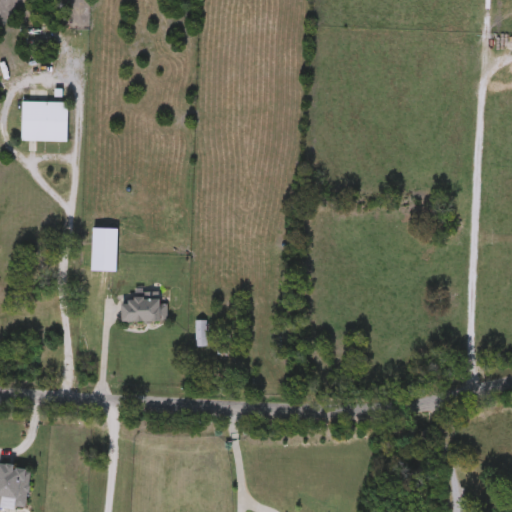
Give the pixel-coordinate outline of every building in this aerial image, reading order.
[(67,143),(21,143),(21,103),(67,103),(67,143)] [(111,293),(83,293),(83,255),(111,255),(111,293)] [(167,324),(121,324),(121,300),(167,301),(167,324)] [(219,364),(219,374),(196,374),(196,323),(207,323),(207,346),(227,346),(227,364),(219,364)] [(256,362),(256,374),(242,374),(242,362),(256,362)] [(0,511),(0,466),(31,471),(26,509),(14,507),(15,501),(1,500),(0,511)]
